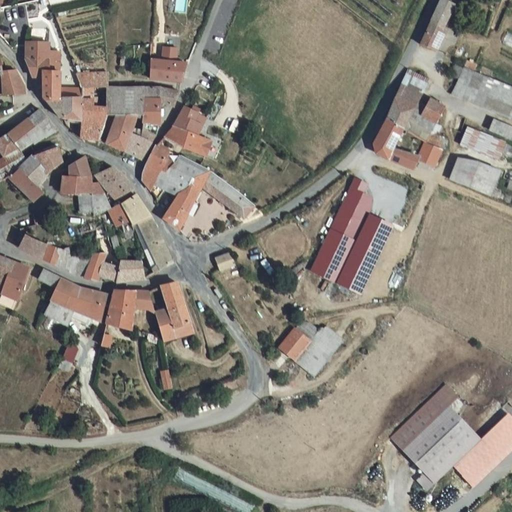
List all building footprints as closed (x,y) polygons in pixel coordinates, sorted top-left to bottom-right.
[(0,0),(0,10),(7,9),(8,0),(0,0)] [(186,13),(187,0),(174,0),(173,11),(186,13)] [(435,0),(417,42),(435,49),(456,0),(435,0)] [(500,45),(511,49),(511,36),(505,34),(500,45)] [(40,106),(41,107),(57,108),(56,82),(40,80),(40,49),(14,49),(12,66),(27,86),(40,87),(40,106)] [(171,56),(158,55),(157,66),(170,67),(171,56)] [(475,62),(466,58),(461,68),(470,72),(475,62)] [(180,84),(181,68),(170,67),(157,66),(147,66),(146,86),(179,88),(180,84)] [(461,68),(448,94),(509,120),(511,113),(511,89),(470,72),(461,68)] [(397,87),(418,95),(425,78),(405,70),(397,87)] [(105,94),(106,74),(76,79),(76,109),(77,130),(77,149),(85,153),(89,154),(105,108),(105,94)] [(0,79),(0,99),(15,99),(20,91),(15,84),(10,77),(0,79)] [(404,127),(411,113),(418,95),(397,87),(383,121),(401,133),(404,127)] [(154,92),(137,93),(138,109),(153,108),(153,113),(167,114),(168,112),(174,98),(171,97),(154,92)] [(92,155),(117,164),(129,146),(131,143),(117,138),(122,117),(117,93),(105,94),(105,108),(89,154),(92,155)] [(140,133),(138,109),(137,93),(117,93),(122,117),(117,138),(131,143),(129,146),(133,147),(134,145),(140,133)] [(434,124),(442,107),(427,101),(419,116),(434,124)] [(41,107),(57,130),(69,130),(77,130),(76,109),(57,108),(41,107)] [(153,108),(138,109),(140,133),(155,132),(153,113),(153,108)] [(49,134),(33,112),(22,121),(39,142),(49,134)] [(422,145),(428,134),(434,124),(419,116),(411,113),(404,127),(415,133),(411,140),(422,145)] [(175,127),(170,135),(184,142),(179,154),(200,165),(207,152),(194,145),(199,135),(194,132),(198,123),(181,116),(175,127)] [(28,151),(39,142),(22,121),(12,129),(28,151)] [(393,146),(401,133),(383,121),(376,136),(376,139),(393,146)] [(511,129),(491,121),(487,130),(511,139),(511,129)] [(496,157),(499,151),(503,141),(504,138),(473,128),(466,146),(496,157)] [(0,161),(11,153),(13,155),(28,151),(12,129),(0,138),(0,161)] [(439,139),(428,134),(422,145),(432,149),(434,150),(439,139)] [(179,154),(184,142),(170,135),(162,145),(179,154)] [(411,140),(407,138),(399,155),(414,162),(418,154),(422,145),(411,140)] [(391,151),(393,146),(376,139),(377,147),(381,158),(395,163),(399,155),(391,151)] [(511,144),(503,141),(499,151),(511,155),(511,144)] [(31,155),(32,160),(52,153),(51,145),(31,155)] [(133,147),(129,146),(117,164),(132,169),(146,149),(134,145),(133,147)] [(428,158),(432,149),(422,145),(418,154),(428,158)] [(169,179),(180,163),(157,151),(139,174),(138,180),(138,186),(147,196),(161,175),(169,179)] [(32,160),(30,161),(13,174),(1,183),(25,209),(37,200),(31,193),(55,171),(56,169),(53,160),(52,153),(32,160)] [(414,162),(399,155),(395,163),(411,169),(414,162)] [(478,160),(456,161),(448,180),(488,195),(498,169),(478,160)] [(30,161),(9,168),(13,174),(30,161)] [(210,180),(198,173),(180,163),(169,179),(161,175),(147,196),(167,213),(161,222),(175,234),(201,198),(213,182),(210,180)] [(78,164),(62,173),(66,182),(84,183),(78,164)] [(0,183),(1,183),(13,174),(9,168),(0,174),(0,183)] [(107,192),(113,201),(127,193),(113,175),(110,174),(94,182),(103,194),(107,192)] [(393,226),(365,212),(371,198),(361,193),(365,184),(354,179),(311,272),(361,295),(393,226)] [(84,183),(66,182),(58,182),(56,185),(55,201),(72,203),(88,205),(100,200),(90,189),(86,189),(84,183)] [(227,193),(213,182),(201,198),(213,208),(227,193)] [(255,216),(227,193),(213,208),(241,229),(244,227),(255,216)] [(108,215),(100,200),(88,205),(90,219),(90,223),(108,215)] [(108,215),(109,218),(116,232),(129,228),(131,231),(148,221),(133,202),(119,209),(108,215)] [(72,203),(72,206),(71,221),(77,220),(90,219),(88,205),(72,203)] [(138,243),(139,264),(141,264),(147,282),(170,275),(153,228),(148,221),(131,231),(138,243)] [(102,256),(111,257),(103,234),(101,226),(92,236),(92,237),(97,256),(102,256)] [(122,244),(117,247),(126,265),(139,264),(138,243),(131,231),(129,228),(116,232),(122,244)] [(74,264),(86,260),(97,256),(92,237),(74,238),(76,246),(63,250),(69,265),(74,264)] [(36,265),(41,252),(15,244),(11,254),(36,265)] [(69,265),(63,250),(51,254),(41,252),(36,265),(68,278),(73,268),(74,264),(69,265)] [(79,283),(92,286),(94,281),(98,269),(102,256),(97,256),(86,260),(82,271),(79,283)] [(0,291),(10,266),(0,261),(0,291)] [(221,280),(236,273),(230,261),(215,268),(221,280)] [(139,264),(126,265),(119,265),(116,272),(98,269),(94,281),(110,285),(110,287),(123,287),(136,285),(140,284),(139,264)] [(13,303),(25,273),(10,266),(0,291),(0,308),(10,312),(13,303)] [(73,268),(68,278),(79,283),(82,271),(73,268)] [(36,278),(32,288),(49,296),(54,284),(37,276),(36,278)] [(39,317),(56,325),(55,330),(62,333),(68,316),(95,325),(103,297),(54,284),(49,296),(39,317)] [(189,337),(181,311),(174,287),(154,289),(162,316),(151,319),(156,337),(158,344),(159,346),(163,345),(189,337)] [(126,336),(127,310),(148,307),(143,291),(108,296),(99,331),(126,336)] [(36,324),(55,330),(56,325),(39,317),(36,324)] [(308,335),(300,329),(293,335),(305,350),(314,343),(308,335)] [(314,343),(305,350),(293,335),(272,351),(301,387),(340,357),(326,340),(314,343)] [(69,344),(64,359),(75,362),(79,348),(69,344)] [(161,365),(154,366),(158,389),(165,388),(161,365)] [(433,489),(487,438),(456,406),(464,397),(453,385),(398,437),(431,471),(423,479),(433,489)] [(511,422),(463,469),(478,486),(511,453),(511,422)]
